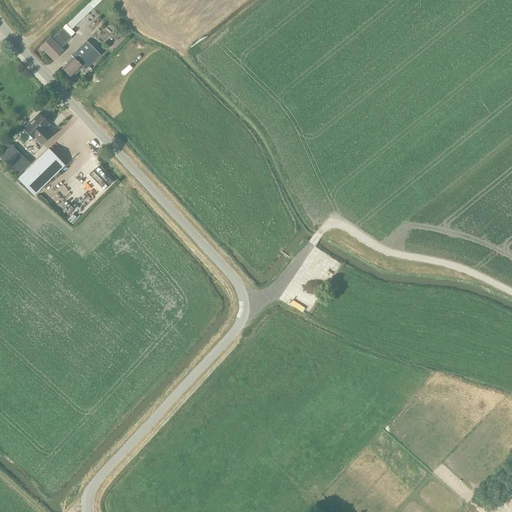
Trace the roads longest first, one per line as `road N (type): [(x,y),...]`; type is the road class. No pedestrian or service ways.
road 1 (unclassified): [(89,511),(94,483),(237,330),(242,287),(0,26)]
road 2 (track): [(511,294),(456,270),(385,254),(332,218),(267,297),(244,305)]
